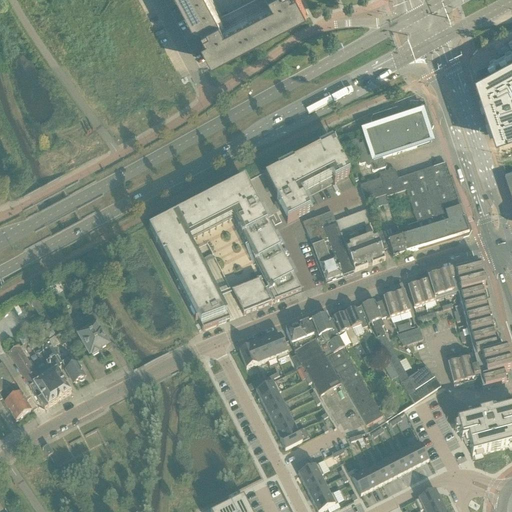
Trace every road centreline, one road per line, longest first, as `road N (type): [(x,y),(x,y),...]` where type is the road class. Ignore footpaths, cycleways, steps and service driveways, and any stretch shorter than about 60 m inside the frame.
road 1 (primary): [(0,274),(419,46)]
road 2 (primary): [(412,18),(0,242)]
road 3 (residential): [(0,462),(214,345)]
road 4 (unclassified): [(211,98),(0,217)]
road 5 (secondary): [(511,247),(441,34)]
road 6 (unclassified): [(412,18),(317,28),(211,98)]
road 7 (secondary): [(419,46),(492,248)]
road 8 (residential): [(312,305),(492,248)]
road 9 (residential): [(214,345),(302,511)]
road 10 (unclassified): [(312,305),(280,231),(347,196)]
